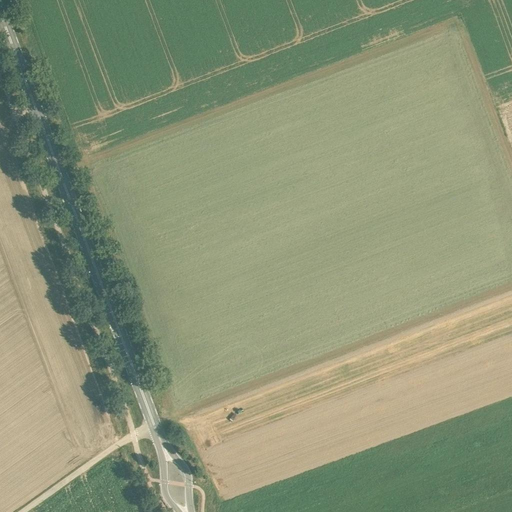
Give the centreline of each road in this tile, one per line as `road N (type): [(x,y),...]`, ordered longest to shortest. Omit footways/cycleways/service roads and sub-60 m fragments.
road 1 (secondary): [(154,427),(0,6)]
road 2 (unclassified): [(22,511),(154,427)]
